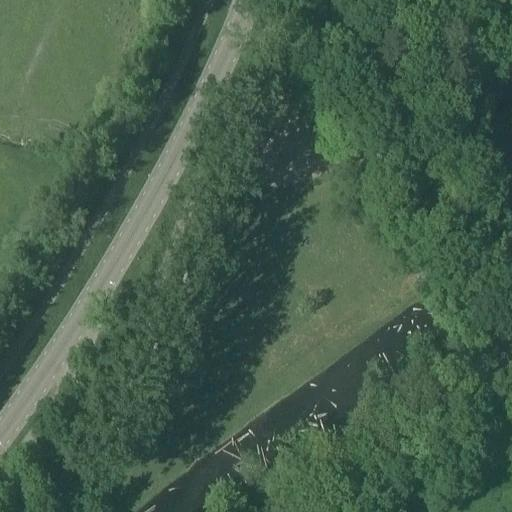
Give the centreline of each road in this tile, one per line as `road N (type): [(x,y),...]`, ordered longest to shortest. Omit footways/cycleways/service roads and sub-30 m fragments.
road 1 (secondary): [(0,436),(138,223),(248,0)]
road 2 (track): [(506,356),(359,60)]
road 3 (track): [(303,511),(506,356)]
